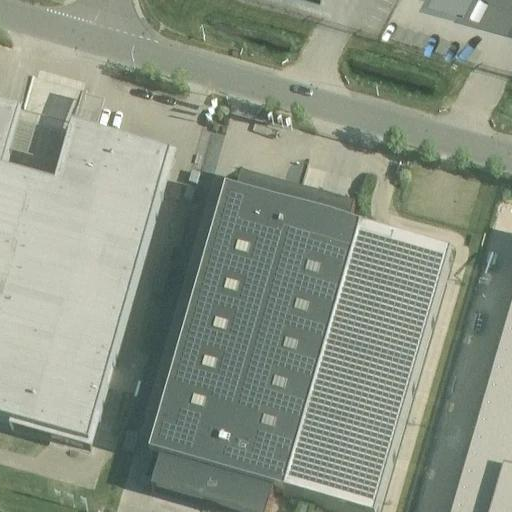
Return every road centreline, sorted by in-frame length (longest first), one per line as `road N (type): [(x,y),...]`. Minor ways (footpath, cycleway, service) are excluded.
road 1 (unknown): [(74,79),(176,113),(193,136),(107,464),(85,476),(0,453)]
road 2 (unknown): [(339,161),(251,138),(224,159),(140,468),(154,494),(207,511)]
road 3 (unclassified): [(511,159),(86,37)]
road 4 (unknown): [(393,511),(463,254),(459,211),(448,202)]
